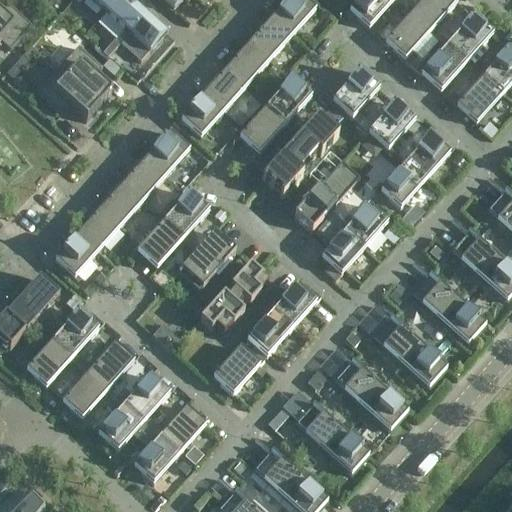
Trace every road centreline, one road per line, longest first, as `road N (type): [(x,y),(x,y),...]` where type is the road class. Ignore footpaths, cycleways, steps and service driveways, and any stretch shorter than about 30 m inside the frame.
road 1 (residential): [(210,62),(26,267)]
road 2 (unclassified): [(369,511),(511,352)]
road 3 (residential): [(488,164),(350,315)]
road 4 (residential): [(240,435),(102,307)]
road 5 (residential): [(488,164),(347,41)]
road 6 (residential): [(350,315),(226,200)]
road 7 (residential): [(350,315),(240,435)]
road 8 (residential): [(135,511),(31,426)]
